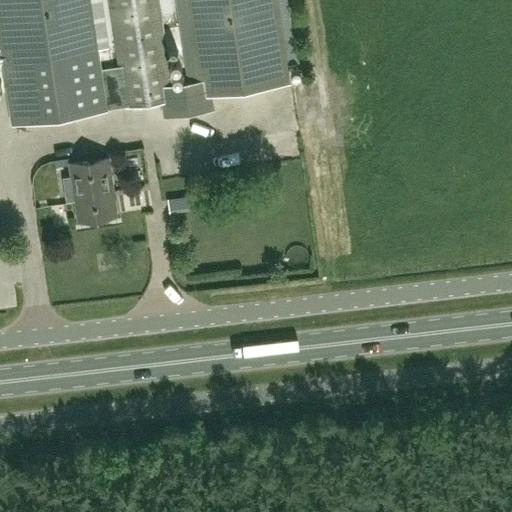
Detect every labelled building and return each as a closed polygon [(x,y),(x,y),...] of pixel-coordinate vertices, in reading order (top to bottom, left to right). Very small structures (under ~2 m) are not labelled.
[(125,105),(119,66),(101,69),(90,0),(0,0),(0,34),(13,122),(106,109),(106,107),(125,105)] [(186,0),(199,80),(170,84),(158,0),(109,0),(119,66),(125,105),(125,106),(163,100),(165,115),(213,108),(210,93),(289,81),(277,0),(186,0)] [(108,157),(70,162),(79,220),(116,215),(108,157)] [(243,167),(219,170),(221,182),(245,179),(243,167)] [(188,194),(167,197),(169,212),(190,209),(188,194)]
